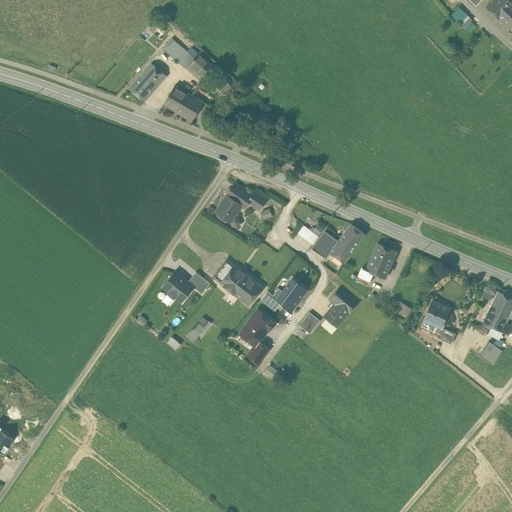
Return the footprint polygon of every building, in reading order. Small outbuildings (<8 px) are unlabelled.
[(511,0),(491,0),(491,1),(485,6),(501,21),(510,29),(511,27),(511,0)] [(464,29),(473,19),(460,7),(451,16),(464,29)] [(194,57),(172,38),(162,49),(184,68),(189,63),(194,57)] [(212,66),(197,53),(194,57),(189,63),(203,76),(212,66)] [(151,62),(128,88),(145,102),(167,76),(151,62)] [(226,79),(218,84),(224,93),(231,88),(226,79)] [(203,102),(175,85),(163,104),(191,121),(203,102)] [(235,184),(227,195),(233,200),(241,188),(235,184)] [(252,196),(241,188),(233,200),(241,205),(245,208),(249,202),(259,209),(265,200),(254,192),(252,196)] [(227,195),(215,212),(217,213),(218,216),(225,221),(228,220),(230,222),(241,205),(233,200),(227,195)] [(269,207),(260,210),(263,219),(272,215),(269,207)] [(312,229),(303,223),(297,232),(313,243),(323,227),(317,222),(312,229)] [(363,234),(351,224),(342,236),(354,246),(363,234)] [(336,240),(323,231),(311,248),(323,257),(336,240)] [(354,246),(342,236),(333,249),(345,258),(354,246)] [(396,251),(377,243),(366,269),(365,270),(373,273),(385,278),(396,251)] [(226,259),(212,277),(222,285),(237,267),(234,264),(234,265),(226,259)] [(263,287),(237,267),(222,285),(248,305),(263,287)] [(373,273),(365,270),(366,269),(362,267),(356,279),(368,285),(373,273)] [(188,281),(174,271),(162,286),(169,291),(168,293),(174,298),(175,296),(182,302),(194,287),(188,281)] [(196,271),(188,281),(194,287),(202,293),(210,283),(196,271)] [(303,286),(292,278),(277,298),(292,309),(307,289),(303,286)] [(484,285),(482,297),(493,299),(495,287),(484,285)] [(357,304),(339,287),(329,298),(335,302),(337,300),(350,312),(357,304)] [(511,297),(498,291),(487,314),(506,322),(506,321),(511,308),(511,297)] [(450,307),(433,299),(424,319),(442,327),(450,307)] [(335,302),(324,315),(337,326),(350,312),(337,300),(335,302)] [(394,310),(406,317),(412,307),(399,300),(394,310)] [(321,319),(310,310),(300,323),(310,332),(321,319)] [(259,311),(250,324),(248,322),(240,333),(255,345),(256,345),(259,341),(268,329),(269,330),(275,322),(259,311)] [(506,322),(487,314),(483,323),(507,334),(511,323),(506,321),(506,322)] [(204,317),(198,324),(202,327),(208,321),(204,317)] [(456,333),(444,327),(439,338),(451,344),(456,333)] [(180,344),(171,336),(167,342),(176,349),(180,344)] [(496,338),(494,343),(501,346),(503,340),(496,338)] [(269,349),(259,341),(256,345),(255,345),(247,355),(258,363),(269,349)] [(488,341),(478,355),(493,365),(502,350),(488,341)] [(268,363),(263,372),(273,377),(278,369),(268,363)] [(0,451),(3,453),(7,447),(7,446),(12,439),(13,439),(0,429),(0,451)]
